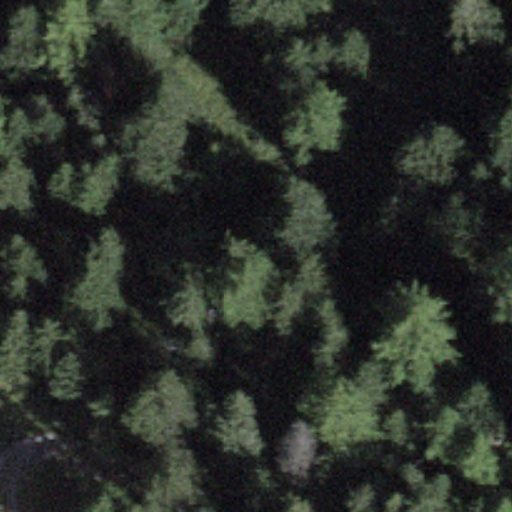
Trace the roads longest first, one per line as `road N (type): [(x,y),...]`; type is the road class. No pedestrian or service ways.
road 1 (track): [(8,511),(0,489),(0,58),(58,0)]
road 2 (track): [(102,0),(166,6),(213,22),(242,60),(269,70),(298,62),(355,0)]
